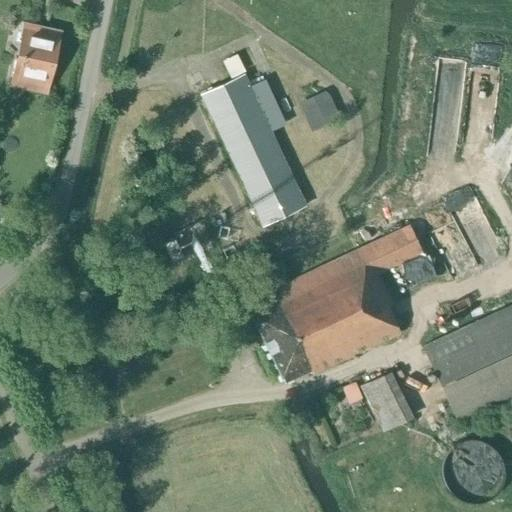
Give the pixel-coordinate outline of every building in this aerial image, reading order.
[(26,29),(22,44),(19,59),(15,58),(11,78),(46,85),(57,36),(26,29)] [(261,226),(305,206),(243,74),(211,89),(210,87),(206,89),(207,91),(199,94),(261,226)] [(330,95),(324,91),(298,103),(310,132),(340,119),(330,95)] [(462,278),(507,257),(473,183),(445,196),(461,230),(443,238),(462,278)] [(409,225),(364,246),(377,274),(422,253),(409,225)] [(174,239),(163,244),(172,262),(183,257),(174,239)] [(276,288),(279,294),(316,372),(399,333),(387,306),(391,304),(377,274),(364,246),(276,288)] [(316,372),(279,294),(248,309),(283,383),(310,370),(312,374),(316,372)] [(511,305),(422,347),(430,363),(457,423),(511,397),(511,305)] [(382,430),(411,416),(390,372),(360,386),(382,430)] [(507,474),(508,469),(508,463),(507,458),(505,453),(502,448),(498,444),(494,440),(489,438),(484,436),(479,435),(473,435),(468,436),(463,438),(458,440),(454,444),(450,448),(447,453),(445,458),(444,463),(444,469),(445,474),(447,480),(450,484),(454,489),(458,492),(463,495),(468,497),(473,498),(479,498),(484,497),(489,495),(494,492),(498,489),(502,484),(505,480),(507,474)]
